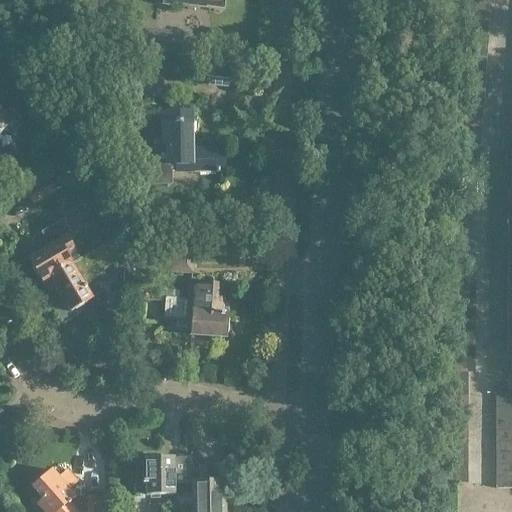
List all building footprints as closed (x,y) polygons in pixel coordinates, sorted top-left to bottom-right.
[(490,17),(490,5),(469,4),(469,15),(490,17)] [(490,17),(469,15),(468,27),(489,28),(490,17)] [(488,40),(489,28),(468,27),(467,39),(488,40)] [(179,58),(183,33),(136,28),(133,53),(179,58)] [(467,39),(466,48),(466,51),(487,52),(488,40),(467,39)] [(486,64),(487,52),(466,51),(465,63),(486,64)] [(486,64),(465,63),(465,75),(486,76),(486,64)] [(208,86),(235,89),(228,70),(210,68),(208,86)] [(161,74),(133,75),(134,96),(162,95),(161,74)] [(485,88),(486,76),(465,75),(464,87),(485,88)] [(485,88),(464,87),(463,99),(484,100),(485,88)] [(462,111),(483,112),(484,100),(463,99),(462,111)] [(20,127),(0,109),(0,137),(5,131),(12,137),(20,127)] [(150,153),(150,182),(151,183),(151,184),(152,184),(152,185),(153,185),(154,186),(172,185),(172,172),(215,172),(215,175),(219,175),(218,172),(224,172),(223,150),(201,151),(201,142),(191,142),(191,114),(181,114),(181,110),(169,110),(170,114),(162,114),(162,146),(150,153)] [(483,112),(462,111),(461,122),(482,124),(483,112)] [(481,135),(482,124),(461,122),(460,134),(481,135)] [(481,135),(460,134),(460,146),(481,147),(481,135)] [(480,159),(481,147),(460,146),(459,158),(480,159)] [(50,147),(33,160),(39,168),(56,156),(50,147)] [(480,159),(459,158),(458,170),(479,171),(480,159)] [(48,182),(47,181),(25,194),(32,205),(75,180),(69,169),(48,182)] [(458,170),(457,182),(478,183),(479,171),(458,170)] [(41,283),(43,282),(79,260),(67,240),(72,237),(62,221),(42,233),(46,240),(35,246),(34,249),(38,256),(28,262),(41,283)] [(43,282),(41,283),(39,284),(63,325),(85,312),(82,306),(91,301),(85,290),(86,289),(85,288),(103,273),(102,258),(120,258),(122,255),(123,243),(120,236),(80,260),(80,259),(79,260),(43,282)] [(193,248),(158,246),(123,243),(122,255),(121,268),(131,269),(131,256),(140,257),(139,269),(192,273),(193,248)] [(475,282),(456,282),(455,282),(455,294),(475,293),(475,282)] [(175,328),(191,329),(190,335),(212,337),(211,341),(223,342),(223,338),(227,338),(228,316),(224,316),(224,315),(221,315),(224,286),(190,283),(189,299),(165,298),(163,320),(176,321),(175,328)] [(111,286),(110,308),(121,308),(122,286),(111,286)] [(475,305),(475,293),(455,294),(455,305),(475,305)] [(475,305),(455,305),(455,316),(475,316),(475,305)] [(475,327),(475,316),(455,316),(455,328),(475,327)] [(475,327),(455,328),(454,339),(475,339),(475,327)] [(475,350),(475,339),(454,339),(454,350),(475,350)] [(475,350),(454,350),(454,362),(475,361),(475,350)] [(475,373),(475,361),(454,362),(454,373),(468,373),(475,373)] [(468,373),(454,373),(447,373),(447,397),(468,397),(468,373)] [(511,397),(511,386),(496,386),(496,397),(511,397)] [(468,408),(468,397),(447,397),(447,408),(468,408)] [(511,397),(496,397),(496,409),(511,408),(511,397)] [(468,408),(447,408),(447,419),(467,419),(468,408)] [(496,420),(511,420),(511,408),(496,409),(496,420)] [(467,429),(467,419),(447,419),(447,429),(467,429)] [(511,420),(496,420),(496,432),(511,431),(511,420)] [(467,429),(447,429),(448,440),(467,440),(467,429)] [(496,443),(511,443),(511,431),(496,432),(496,443)] [(107,440),(96,440),(96,449),(107,449),(107,440)] [(467,451),(467,440),(448,440),(448,451),(467,451)] [(511,443),(496,443),(496,455),(511,454),(511,443)] [(467,451),(448,451),(448,462),(467,462),(467,451)] [(496,466),(511,466),(511,454),(496,455),(496,466)] [(174,484),(185,484),(185,458),(171,458),(171,460),(145,460),(145,464),(136,468),(136,484),(146,484),(146,496),(174,496),(174,484)] [(199,458),(185,458),(185,484),(192,484),(192,507),(182,507),(182,508),(180,508),(179,511),(224,511),(224,483),(199,483),(199,458)] [(467,473),(467,462),(448,462),(448,473),(467,473)] [(511,466),(496,466),(496,477),(511,477),(511,466)] [(58,479),(51,471),(32,488),(42,501),(36,506),(41,511),(99,511),(98,497),(75,498),(68,490),(76,483),(66,472),(58,479)] [(448,484),(457,484),(467,484),(467,473),(448,473),(448,484)] [(511,477),(496,477),(496,484),(496,489),(511,488),(511,477)]
